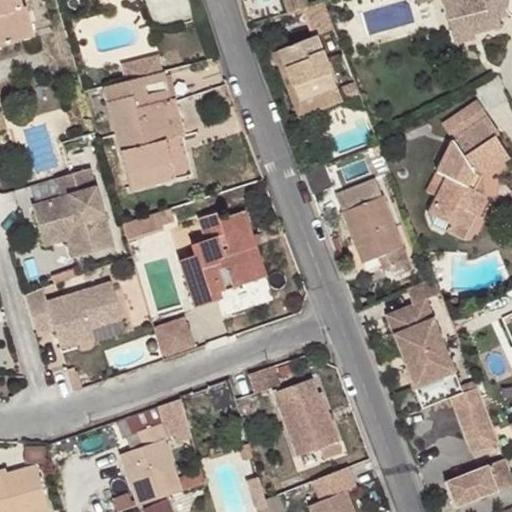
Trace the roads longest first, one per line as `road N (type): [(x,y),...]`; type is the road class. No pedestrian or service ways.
road 1 (residential): [(0,421),(39,422),(337,315)]
road 2 (residential): [(220,0),(337,315)]
road 3 (residential): [(337,315),(413,511)]
road 4 (unknown): [(0,252),(39,422)]
